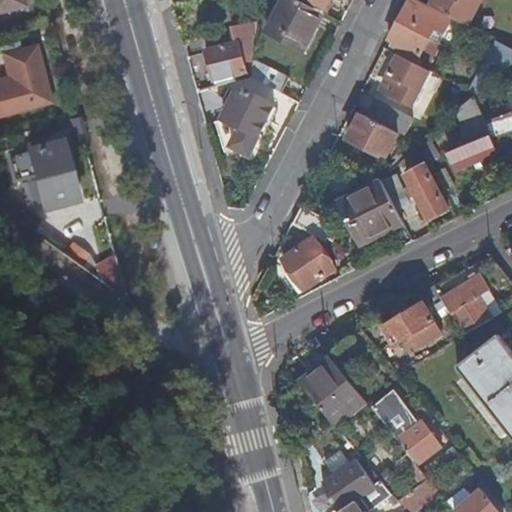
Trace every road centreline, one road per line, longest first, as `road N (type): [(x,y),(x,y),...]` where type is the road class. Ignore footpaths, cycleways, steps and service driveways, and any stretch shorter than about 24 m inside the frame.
road 1 (residential): [(381,0),(256,243),(209,290)]
road 2 (residential): [(230,358),(511,215)]
road 3 (secondary): [(125,0),(209,290)]
road 4 (secondary): [(230,358),(274,511)]
